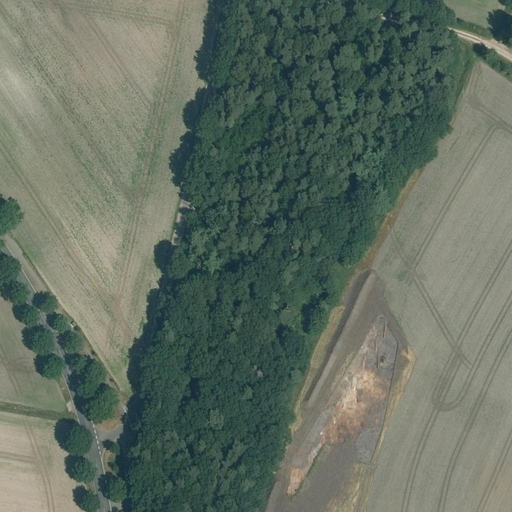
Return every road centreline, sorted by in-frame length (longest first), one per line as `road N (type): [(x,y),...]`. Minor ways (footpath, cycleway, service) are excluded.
road 1 (unclassified): [(230,0),(140,403),(123,429)]
road 2 (tertiary): [(0,251),(65,366),(91,444)]
road 3 (track): [(327,0),(471,33),(511,56)]
